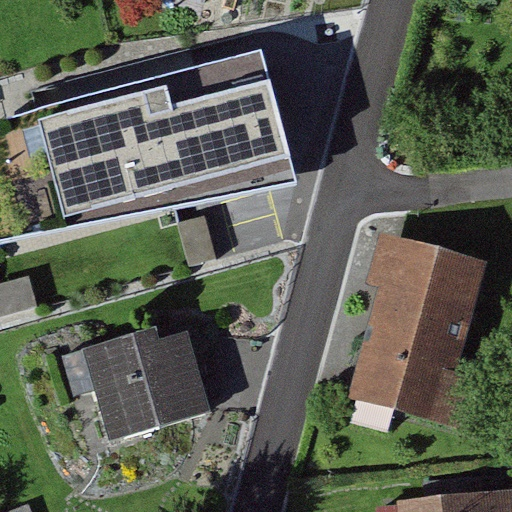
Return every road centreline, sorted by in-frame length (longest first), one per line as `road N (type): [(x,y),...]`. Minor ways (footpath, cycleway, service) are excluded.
road 1 (residential): [(257,511),(335,195)]
road 2 (residential): [(335,195),(392,0)]
road 3 (residential): [(335,195),(511,178)]
